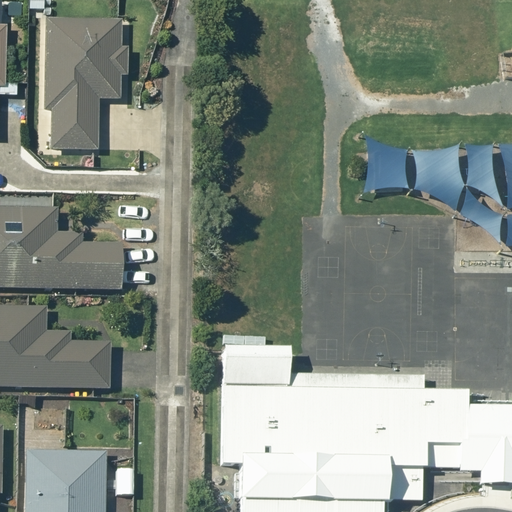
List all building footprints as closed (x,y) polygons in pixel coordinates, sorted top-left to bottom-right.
[(46,2),(31,1),(30,16),(45,16),(46,2)] [(304,77),(305,8),(220,6),(213,469),(233,469),(232,511),(374,511),(375,503),(417,503),(418,474),(418,471),(451,471),(451,476),(473,476),(473,488),(511,488),(511,409),(460,408),(460,393),(418,392),(418,379),(281,376),(281,352),(268,350),(271,196),(284,196),(284,105),(309,105),(309,77),(304,77)] [(114,57),(115,28),(50,26),(47,109),(58,109),(57,147),(88,147),(89,112),(84,112),(84,94),(113,94),(113,71),(120,71),(121,57),(114,57)] [(0,208),(0,289),(115,291),(116,244),(76,244),(76,234),(50,233),(51,209),(0,208)] [(0,308),(0,389),(104,391),(105,346),(65,345),(65,334),(40,333),(40,310),(0,308)] [(20,452),(19,511),(99,511),(101,453),(20,452)]
